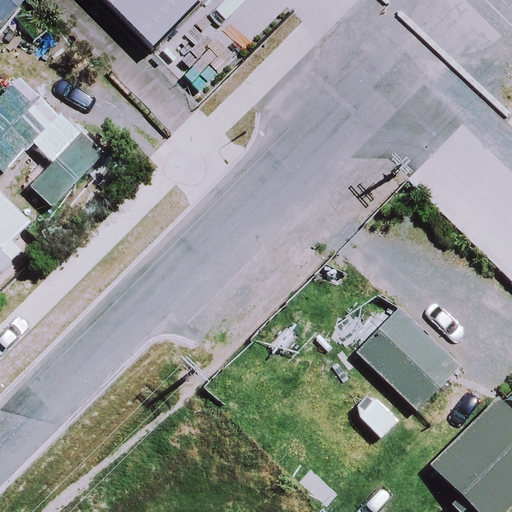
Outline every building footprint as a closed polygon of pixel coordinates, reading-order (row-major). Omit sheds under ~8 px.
[(0,0),(0,27),(27,0),(0,0)] [(283,0),(135,0),(111,23),(195,112),(294,17),(280,3),(283,0)] [(0,270),(32,240),(0,207),(0,270)] [(456,369),(391,309),(347,357),(412,417),(456,369)] [(511,426),(492,407),(428,475),(466,511),(504,511),(511,504),(511,426)]
